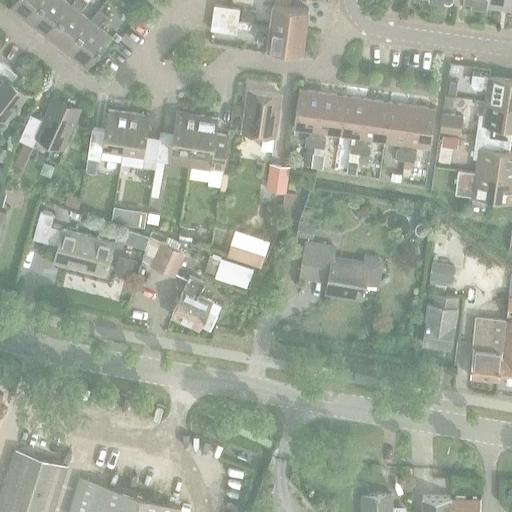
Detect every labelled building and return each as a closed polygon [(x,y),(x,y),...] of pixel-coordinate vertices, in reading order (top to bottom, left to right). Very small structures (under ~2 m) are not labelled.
[(29,22),(45,0),(13,0),(9,6),(29,22)] [(47,37),(76,0),(73,0),(70,4),(64,0),(45,0),(29,22),(47,37)] [(66,52),(99,10),(97,9),(89,19),(79,11),(86,0),(85,0),(76,0),(47,37),(66,52)] [(268,25),(304,30),(307,8),(272,2),(268,25)] [(211,16),(237,20),(239,8),(213,4),(211,16)] [(99,10),(66,52),(86,67),(111,36),(98,26),(106,15),(99,10)] [(235,32),(237,20),(211,16),(209,29),(235,32)] [(301,52),(304,30),(268,25),(265,47),(301,52)] [(0,116),(5,120),(27,92),(6,75),(11,69),(0,59),(0,116)] [(485,100),(511,103),(511,78),(471,73),(470,83),(487,86),(485,100)] [(313,146),(321,90),(298,87),(292,127),(309,129),(308,135),(305,134),(303,144),(313,146)] [(260,147),(271,149),(279,92),(248,88),(242,131),(262,134),(260,147)] [(338,134),(344,93),(321,90),(313,146),(315,146),(312,164),(320,166),(324,137),(321,137),(322,131),(338,134)] [(358,152),(366,97),(344,93),(338,134),(354,136),(353,141),(350,141),(349,151),(358,152)] [(36,135),(60,146),(79,107),(53,95),(42,119),(30,113),(18,139),(23,141),(17,154),(25,158),(31,145),(36,135)] [(383,140),(389,100),(366,97),(358,152),(368,153),(369,143),(366,143),(367,138),(383,140)] [(403,158),(411,103),(389,100),(383,140),(399,142),(398,148),(395,147),(394,157),(403,158)] [(511,128),(511,103),(485,100),(483,113),(478,113),(475,135),(509,140),(511,128)] [(411,103),(403,158),(413,160),(414,150),(412,149),(412,144),(429,146),(435,106),(411,103)] [(122,148),(128,112),(107,108),(101,145),(102,145),(101,149),(88,147),(87,157),(99,159),(100,156),(120,160),(122,148)] [(461,130),(463,112),(443,109),(440,127),(461,130)] [(191,151),(196,114),(175,111),(170,148),(191,151)] [(128,112),(122,148),(143,152),(149,115),(128,112)] [(196,114),(191,151),(211,154),(209,167),(222,169),(227,135),(215,133),(217,117),(196,114)] [(511,151),(507,151),(509,140),(475,135),(472,157),(476,157),(474,171),(511,176),(511,151)] [(155,159),(168,161),(169,151),(156,149),(155,157),(155,159)] [(155,157),(142,155),(141,165),(154,167),(155,159),(155,157)] [(265,188),(284,191),(288,166),(269,163),(265,188)] [(511,184),(511,176),(474,171),(457,168),(454,193),(510,201),(511,184)] [(53,260),(105,274),(113,242),(50,225),(53,214),(40,210),(32,237),(58,244),(53,260)] [(231,242),(263,253),(267,242),(235,231),(231,242)] [(151,264),(173,274),(184,252),(161,241),(151,264)] [(364,255),(363,262),(332,257),(334,246),(305,241),(300,270),(329,275),(326,290),(361,297),(364,282),(377,284),(381,261),(378,257),(364,255)] [(226,254),(259,265),(264,255),(230,243),(226,254)] [(213,276),(246,287),(253,267),(220,256),(213,276)] [(197,293),(203,280),(190,274),(171,314),(198,327),(200,324),(208,328),(220,304),(197,293)] [(456,309),(454,309),(456,298),(434,294),(432,305),(428,304),(421,344),(449,349),(456,309)] [(501,343),(497,380),(511,381),(511,318),(506,317),(503,343),(501,343)] [(497,380),(501,343),(473,340),(469,377),(497,380)] [(0,509),(0,511),(52,511),(67,465),(18,450),(0,509)] [(178,511),(180,509),(79,479),(69,511),(178,511)] [(404,511),(405,510),(391,510),(391,493),(360,494),(360,511),(404,511)] [(448,511),(449,497),(419,496),(419,511),(448,511)] [(449,497),(448,511),(476,511),(477,498),(449,497)]
